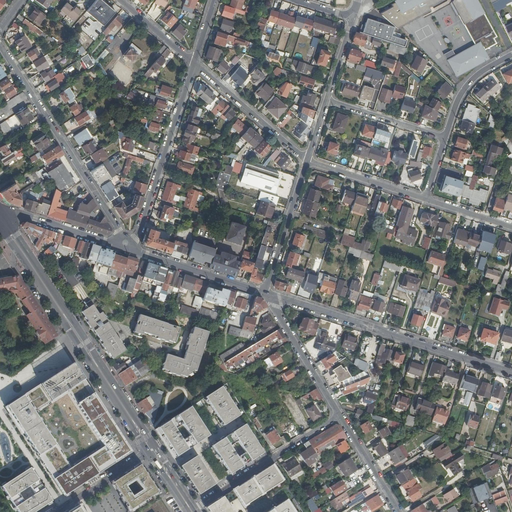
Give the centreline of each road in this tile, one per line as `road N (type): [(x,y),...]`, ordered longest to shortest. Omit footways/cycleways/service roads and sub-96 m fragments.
road 1 (primary): [(192,507),(0,215)]
road 2 (primary): [(0,228),(147,453)]
road 3 (tertiary): [(264,292),(511,373)]
road 4 (residential): [(125,247),(0,45)]
road 5 (residential): [(194,63),(137,237),(125,247)]
road 6 (residential): [(192,507),(340,416)]
road 7 (residential): [(194,63),(306,159)]
road 8 (tertiary): [(125,247),(264,292)]
road 9 (residential): [(264,292),(340,416)]
road 10 (residential): [(264,292),(306,159)]
road 11 (tertiary): [(0,211),(125,247)]
road 12 (residential): [(306,159),(424,199)]
road 13 (residential): [(326,101),(443,139)]
